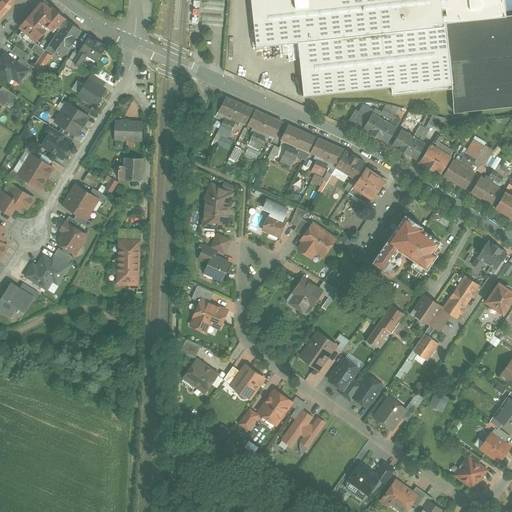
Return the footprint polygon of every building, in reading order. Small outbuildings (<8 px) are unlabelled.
[(0,20),(17,1),(16,0),(3,0),(3,1),(0,4),(0,20)] [(52,6),(45,0),(44,0),(34,12),(47,24),(54,30),(58,26),(61,28),(67,20),(68,19),(52,6)] [(511,9),(507,10),(448,16),(448,15),(444,16),(442,0),(252,0),(258,47),(299,42),(305,96),(392,87),(393,95),(453,88),(455,103),(454,103),(455,113),(465,112),(465,111),(511,106),(511,9)] [(505,0),(442,0),(444,16),(448,15),(448,16),(507,10),(505,0)] [(34,11),(21,27),(24,30),(19,35),(29,44),(34,39),(37,41),(47,30),(45,27),(47,24),(34,12),(34,11)] [(81,30),(67,20),(61,28),(58,33),(60,35),(59,37),(57,35),(50,44),(65,54),(81,30)] [(107,47),(90,36),(81,50),(81,51),(85,53),(98,61),(107,47)] [(46,50),(36,44),(32,50),(42,56),(46,50)] [(27,53),(17,46),(13,51),(21,58),(27,62),(28,61),(23,58),(27,53)] [(45,51),(35,67),(36,68),(42,72),(52,56),(45,51)] [(81,51),(74,62),(80,66),(85,59),(82,57),(85,53),(81,51)] [(18,62),(6,54),(0,62),(0,75),(9,82),(15,74),(23,79),(28,71),(29,70),(18,62)] [(27,62),(21,58),(18,62),(29,70),(28,71),(32,73),(36,68),(27,62)] [(106,89),(90,79),(80,95),(96,106),(106,89)] [(20,97),(4,86),(0,91),(0,92),(8,98),(6,102),(12,107),(20,97)] [(0,92),(0,109),(6,102),(8,98),(0,92)] [(241,103),(227,97),(220,110),(225,113),(224,117),(226,118),(227,118),(232,120),(241,103)] [(92,110),(78,102),(75,107),(88,115),(92,110)] [(75,107),(69,103),(63,112),(84,126),(87,121),(86,120),(89,116),(88,115),(75,107)] [(254,109),(241,103),(232,120),(237,122),(236,123),(238,124),(240,120),(247,123),(254,109)] [(370,118),(356,109),(350,120),(371,133),(376,136),(391,111),(385,107),(382,113),(379,117),(373,114),(370,118)] [(270,116),(256,110),(249,123),(255,126),(252,131),(255,133),(256,131),(261,134),(263,130),(270,116)] [(391,111),(376,136),(381,139),(389,143),(397,127),(391,123),(397,114),(391,111)] [(84,126),(63,112),(57,122),(63,126),(76,134),(77,135),(80,130),(81,131),(84,126)] [(445,118),(433,115),(429,123),(438,129),(445,118)] [(284,122),(270,116),(261,134),(266,136),(266,137),(269,138),(271,134),(276,136),(284,122)] [(226,118),(219,133),(224,135),(232,120),(227,118),(226,118)] [(232,120),(224,135),(229,138),(236,123),(237,122),(232,120)] [(143,122),(117,121),(116,139),(142,140),(143,122)] [(406,123),(393,145),(400,149),(400,150),(405,152),(420,127),(413,123),(411,126),(406,123)] [(60,131),(50,125),(46,132),(50,134),(50,133),(62,140),(66,135),(60,131)] [(303,131),(290,125),(282,138),(296,145),(303,131)] [(76,134),(63,126),(60,131),(66,135),(73,139),(76,134)] [(420,127),(405,152),(410,155),(417,159),(426,144),(423,142),(426,136),(423,134),(425,130),(420,127)] [(255,133),(249,146),(254,148),(257,142),(261,134),(256,131),(255,133)] [(316,137),(303,131),(296,145),(294,149),(299,151),(299,152),(301,152),(303,148),(309,151),(316,137)] [(33,137),(30,132),(25,133),(23,137),(25,141),(30,141),(33,137)] [(62,140),(50,133),(50,134),(45,143),(51,147),(50,149),(51,151),(55,154),(57,154),(64,158),(71,146),(62,140)] [(266,136),(261,134),(257,142),(262,144),(266,137),(266,136)] [(438,134),(432,145),(438,149),(440,145),(438,144),(444,135),(442,134),(440,136),(438,134)] [(332,144),(318,138),(312,152),(325,158),(332,144)] [(262,144),(257,142),(254,148),(259,151),(262,144)] [(346,150),(332,144),(325,158),(338,164),(346,150)] [(476,147),(471,144),(466,152),(472,155),(476,147)] [(44,154),(29,145),(25,150),(32,154),(41,159),(44,154)] [(275,145),(269,158),(274,160),(280,148),(275,145)] [(438,149),(432,145),(421,162),(441,174),(451,157),(438,149)] [(294,149),(289,146),(284,156),(286,157),(287,155),(290,156),(294,149)] [(237,147),(232,160),(239,164),(245,150),(237,147)] [(299,151),(294,149),(290,156),(294,158),(293,160),(295,160),(299,152),(299,151)] [(366,163),(346,150),(338,164),(336,167),(356,178),(366,163)] [(472,155),(466,152),(462,160),(467,163),(472,155)] [(41,159),(32,154),(26,164),(48,178),(54,168),(41,159)] [(286,157),(284,156),(282,161),(286,163),(288,161),(290,156),(287,155),(286,157)] [(476,158),(472,155),(467,163),(472,166),(476,158)] [(143,159),(126,158),(126,166),(125,178),(142,179),(143,159)] [(454,160),(444,176),(450,180),(455,183),(467,163),(462,160),(459,158),(457,162),(454,160)] [(318,159),(313,169),(315,169),(316,170),(317,168),(320,169),(323,162),(318,159)] [(329,164),(323,162),(320,169),(323,171),(322,173),(324,174),(329,164)] [(467,163),(455,183),(460,186),(466,190),(476,173),(473,172),(475,168),(472,166),(467,163)] [(48,178),(26,164),(20,174),(28,180),(41,188),(48,178)] [(508,170),(503,167),(499,172),(505,176),(508,170)] [(367,168),(349,193),(366,204),(371,197),(374,199),(387,179),(376,173),(375,174),(367,168)] [(499,172),(494,169),(489,177),(494,180),(499,172)] [(20,174),(13,170),(10,175),(25,185),(28,180),(20,174)] [(100,178),(90,171),(84,181),(94,188),(100,178)] [(332,174),(328,172),(324,181),(328,183),(332,174)] [(499,172),(494,180),(499,183),(505,176),(499,172)] [(339,178),(332,174),(328,183),(334,187),(339,178)] [(25,185),(10,175),(6,181),(12,185),(13,184),(22,190),(25,185)] [(485,179),(481,177),(471,192),(478,196),(478,197),(482,199),(494,180),(489,177),(486,176),(485,179)] [(113,178),(106,188),(112,191),(118,182),(113,178)] [(494,180),(482,199),(487,202),(494,206),(503,190),(501,189),(502,186),(499,184),(499,183),(494,180)] [(22,190),(13,184),(12,185),(7,194),(6,194),(24,205),(24,206),(28,208),(35,198),(22,190)] [(233,193),(213,184),(207,198),(205,218),(209,222),(209,223),(216,224),(216,227),(227,227),(227,220),(226,220),(227,203),(229,203),(233,193)] [(91,193),(77,185),(71,195),(93,208),(99,199),(99,198),(91,193)] [(109,197),(94,188),(91,193),(99,198),(99,199),(106,203),(109,197)] [(24,205),(6,194),(7,194),(3,192),(0,197),(0,207),(2,209),(12,215),(16,208),(21,211),(24,206),(24,205)] [(511,194),(506,192),(496,208),(511,217),(511,216),(511,194)] [(93,208),(71,195),(64,205),(78,213),(87,219),(87,218),(93,208)] [(289,209),(267,199),(264,207),(272,211),(271,213),(284,219),(289,209)] [(298,207),(291,223),(297,226),(303,218),(308,211),(298,207)] [(87,219),(78,213),(75,218),(80,222),(90,228),(94,223),(87,218),(87,219)] [(271,213),(270,213),(269,218),(267,218),(265,223),(266,225),(264,229),(280,236),(287,221),(284,219),(271,213)] [(407,215),(370,268),(380,275),(385,269),(391,273),(397,264),(400,265),(402,263),(400,261),(405,253),(416,260),(412,266),(424,274),(438,254),(434,252),(441,242),(423,229),(425,227),(407,215)] [(75,218),(70,216),(66,221),(76,228),(80,222),(75,218)] [(297,226),(294,230),(304,237),(313,225),(303,218),(297,226)] [(76,228),(66,221),(61,229),(65,231),(58,242),(76,253),(81,245),(84,244),(87,240),(86,237),(87,235),(76,228)] [(216,224),(209,223),(209,222),(206,225),(205,226),(205,230),(215,231),(216,227),(216,224)] [(336,239),(314,223),(313,225),(304,237),(303,238),(306,240),(299,248),(308,254),(313,248),(324,255),(336,239)] [(142,230),(120,229),(120,240),(121,240),(120,252),(119,269),(120,269),(119,284),(139,285),(139,276),(139,275),(140,247),(140,246),(140,241),(141,241),(142,230)] [(231,239),(219,234),(213,246),(225,252),(231,239)] [(508,252),(489,241),(478,257),(484,261),(491,266),(497,269),(508,252)] [(218,250),(202,243),(199,249),(203,251),(204,251),(213,255),(213,254),(216,256),(218,250)] [(75,257),(59,247),(55,254),(70,264),(75,257)] [(204,251),(203,251),(200,258),(209,263),(213,255),(204,251)] [(466,261),(472,265),(477,257),(471,253),(466,261)] [(45,256),(39,265),(36,266),(34,264),(27,275),(48,289),(55,277),(60,280),(70,264),(55,254),(51,260),(45,256)] [(209,263),(205,272),(223,280),(231,262),(216,256),(213,254),(213,255),(209,263)] [(478,257),(473,265),(479,269),(484,261),(478,257)] [(511,264),(509,262),(503,271),(509,275),(511,269),(511,264)] [(497,269),(491,266),(488,272),(493,275),(497,269)] [(466,276),(444,308),(452,313),(458,317),(461,312),(463,313),(467,308),(465,307),(473,296),(474,297),(478,291),(476,290),(480,285),(466,276)] [(319,288),(303,278),(299,284),(295,285),(293,288),(294,291),(298,294),(299,299),(295,305),(304,312),(310,303),(314,305),(323,292),(323,291),(319,288)] [(340,290),(325,280),(319,288),(323,291),(323,292),(334,299),(340,290)] [(40,293),(24,283),(21,289),(34,297),(34,296),(34,297),(36,298),(40,293)] [(506,287),(500,283),(487,301),(504,313),(511,302),(511,290),(511,289),(511,287),(509,286),(507,286),(506,287)] [(21,289),(12,284),(0,303),(0,309),(10,315),(17,305),(26,310),(34,297),(21,289)] [(215,292),(198,285),(193,298),(201,302),(203,299),(210,302),(215,292)] [(442,306),(426,295),(413,313),(429,324),(431,325),(435,328),(439,331),(452,313),(444,308),(442,306)] [(210,302),(203,299),(201,302),(195,316),(196,316),(192,325),(204,330),(208,322),(221,327),(228,310),(210,302)] [(392,305),(379,323),(389,330),(392,332),(405,313),(392,305)] [(389,330),(379,323),(368,340),(377,347),(389,330)] [(431,325),(408,358),(412,361),(418,353),(428,360),(440,343),(430,336),(435,328),(431,325)] [(337,344),(319,332),(307,349),(309,351),(308,353),(308,357),(313,360),(311,363),(320,369),(337,344)] [(351,340),(341,333),(337,339),(341,342),(337,348),(343,352),(351,340)] [(202,345),(187,339),(182,351),(196,358),(202,345)] [(219,374),(198,359),(187,375),(197,383),(196,384),(206,391),(219,374)] [(405,360),(396,375),(401,379),(405,372),(407,373),(413,365),(405,360)] [(344,361),(339,368),(337,368),(333,374),(333,375),(330,380),(344,389),(344,390),(352,378),(360,368),(351,362),(349,364),(344,361)] [(234,366),(225,379),(233,385),(242,371),(234,366)] [(265,378),(249,366),(244,373),(242,371),(233,385),(241,390),(241,393),(241,395),(243,397),(245,398),(247,397),(249,396),(251,397),(265,378)] [(362,385),(354,397),(368,407),(371,402),(373,402),(377,396),(376,395),(382,387),(376,383),(378,381),(369,375),(362,385)] [(352,378),(344,390),(344,389),(341,393),(347,396),(357,382),(352,378)] [(357,382),(347,396),(352,400),(354,397),(362,385),(357,382)] [(501,383),(497,388),(502,392),(506,386),(501,383)] [(276,389),(272,395),(272,394),(267,401),(267,402),(260,411),(268,418),(270,415),(279,421),(282,417),(283,417),(285,414),(285,413),(293,401),(276,389)] [(449,398),(435,392),(430,406),(443,411),(449,398)] [(511,399),(508,397),(501,406),(511,413),(511,399)] [(303,400),(297,408),(295,412),(299,416),(304,409),(308,403),(303,400)] [(397,406),(388,400),(376,417),(393,429),(402,416),(407,409),(406,409),(399,404),(397,406)] [(411,401),(406,409),(407,409),(402,416),(409,421),(419,407),(411,401)] [(511,413),(501,406),(494,416),(504,423),(511,428),(511,413)] [(251,408),(241,423),(249,429),(259,414),(251,408)] [(313,425),(309,422),(314,416),(304,409),(299,416),(297,419),(283,439),(292,446),(302,433),(306,436),(302,442),(301,444),(301,446),(302,449),(302,451),(303,453),(304,454),(327,421),(320,416),(313,425)] [(504,423),(494,416),(491,421),(497,426),(500,428),(504,423)] [(500,428),(497,426),(492,433),(506,443),(511,435),(500,428)] [(492,433),(491,434),(488,435),(485,439),(486,442),(488,443),(484,449),(500,461),(511,446),(506,443),(492,433)] [(482,459),(473,452),(469,457),(479,464),(482,459)] [(469,457),(463,466),(464,470),(461,474),(461,478),(474,487),(487,469),(479,464),(469,457)] [(395,470),(385,463),(377,474),(380,477),(386,482),(395,470)] [(377,474),(362,464),(350,480),(361,488),(368,493),(369,493),(380,477),(377,474)] [(413,491),(397,480),(382,500),(389,505),(393,501),(406,510),(404,511),(405,511),(413,503),(418,495),(413,491)] [(427,493),(417,486),(413,491),(418,495),(413,503),(418,506),(419,504),(427,493)] [(361,488),(357,494),(364,499),(368,493),(361,488)] [(427,493),(419,504),(424,508),(430,500),(432,501),(434,498),(427,493)] [(424,508),(421,511),(441,511),(444,509),(432,501),(430,500),(424,508)]
